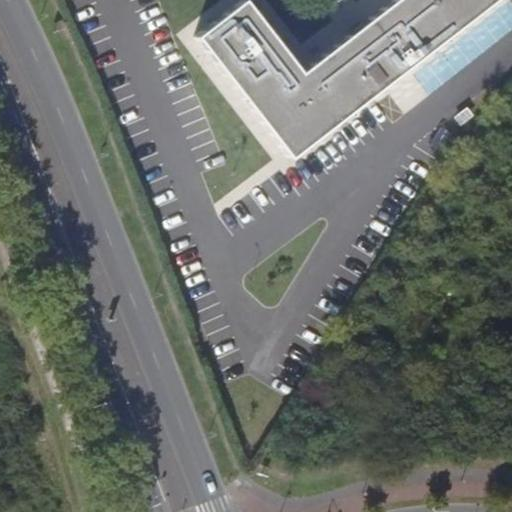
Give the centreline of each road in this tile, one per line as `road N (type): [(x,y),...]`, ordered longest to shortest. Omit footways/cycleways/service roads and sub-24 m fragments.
road 1 (secondary): [(213,511),(4,0)]
road 2 (secondary): [(0,97),(153,511)]
